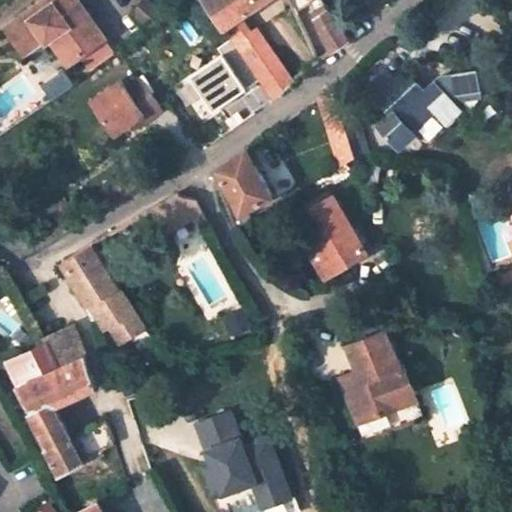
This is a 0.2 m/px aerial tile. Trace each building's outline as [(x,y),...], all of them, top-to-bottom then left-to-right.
[(74,61),(106,38),(78,0),(43,0),(6,26),(25,53),(46,38),(48,41),(51,39),(56,35),(74,61)] [(167,15),(150,0),(143,0),(133,12),(154,29),(157,27),(167,15)] [(208,0),(226,27),(242,16),(264,0),(208,0)] [(291,0),(297,12),(312,0),(291,0)] [(351,39),(325,2),(313,11),(333,51),(351,39)] [(264,35),(258,26),(252,31),(242,16),(226,27),(230,33),(234,39),(242,50),(264,35)] [(234,39),(230,33),(225,36),(229,42),(234,39)] [(51,39),(69,65),(74,61),(56,35),(51,39)] [(242,50),(244,53),(275,99),(278,96),(295,82),(264,35),(242,50)] [(219,48),(229,63),(244,53),(242,50),(234,39),(229,42),(219,48)] [(372,87),(394,111),(381,124),(395,141),(399,137),(401,140),(407,140),(412,136),(411,130),(413,128),(412,126),(433,108),(438,112),(453,98),(463,109),(481,94),(477,68),(440,75),(425,89),(414,77),(409,83),(403,77),(396,83),(386,73),(372,87)] [(128,86),(123,78),(91,100),(115,136),(132,124),(146,115),(150,120),(164,110),(142,76),(128,86)] [(320,96),(328,128),(344,122),(332,87),(320,96)] [(132,124),(136,130),(150,120),(146,115),(132,124)] [(344,122),(328,128),(338,168),(355,158),(344,122)] [(221,170),(243,212),(244,211),(255,205),(274,194),(250,149),(221,170)] [(139,186),(133,175),(120,183),(126,194),(139,186)] [(120,183),(107,190),(115,201),(126,194),(120,183)] [(171,198),(181,218),(199,208),(195,199),(178,194),(171,198)] [(82,220),(66,197),(48,209),(64,230),(72,226),(82,220)] [(331,197),(297,217),(313,243),(317,240),(336,270),(365,253),(331,197)] [(157,206),(167,226),(181,218),(171,198),(157,206)] [(260,214),(255,205),(244,211),(249,221),(260,214)] [(313,243),(308,246),(326,275),(336,270),(317,240),(313,243)] [(121,342),(143,328),(92,246),(65,262),(101,320),(104,317),(110,325),(121,342)] [(101,320),(106,328),(110,325),(104,317),(101,320)] [(472,317),(460,318),(461,329),(473,327),(472,317)] [(46,343),(59,367),(85,355),(75,324),(45,340),(46,343)] [(359,370),(341,378),(351,404),(362,400),(368,416),(397,404),(411,399),(384,330),(350,344),(359,370)] [(71,437),(55,406),(96,387),(85,355),(59,367),(46,343),(9,361),(35,412),(31,414),(61,474),(84,461),(71,437)] [(120,376),(115,359),(104,362),(110,379),(120,376)] [(351,404),(358,421),(368,416),(362,400),(351,404)] [(229,409),(198,422),(208,449),(213,448),(216,455),(211,457),(212,460),(203,463),(215,493),(254,479),(263,504),(290,493),(267,434),(243,443),(229,409)] [(71,437),(84,461),(115,443),(107,418),(71,437)] [(34,511),(60,511),(55,500),(34,511)] [(104,511),(99,501),(77,511),(104,511)]
